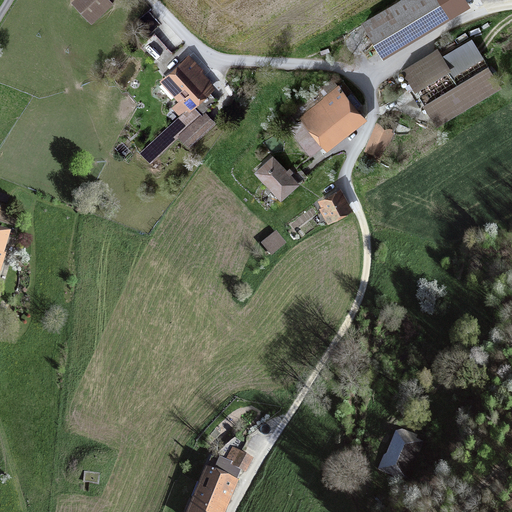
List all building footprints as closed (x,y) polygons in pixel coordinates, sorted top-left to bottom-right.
[(117,1),(116,0),(77,0),(95,20),(117,1)] [(385,52),(453,13),(445,0),(382,0),(362,12),(385,52)] [(173,52),(155,33),(140,47),(158,66),(173,52)] [(442,124),(507,87),(485,50),(454,67),(444,48),(406,69),(419,93),(423,91),(442,124)] [(149,162),(207,111),(218,100),(197,77),(202,72),(189,57),(159,84),(173,100),(176,97),(188,111),(141,153),(149,162)] [(310,154),(360,113),(345,94),(349,91),(342,82),(337,86),(331,79),(281,119),(310,154)] [(207,114),(182,136),(189,145),(215,123),(207,114)] [(378,161),(395,121),(382,115),(365,155),(378,161)] [(338,165),(341,146),(327,149),(331,166),(338,165)] [(281,203),(300,186),(273,156),(254,173),(281,203)] [(335,186),(317,196),(329,219),(348,209),(335,186)] [(141,198),(145,191),(138,188),(135,194),(141,198)] [(0,267),(1,268),(15,225),(0,220),(0,267)] [(284,242),(276,232),(262,242),(270,253),(284,242)] [(401,431),(388,465),(408,472),(421,439),(401,431)] [(239,475),(248,457),(231,448),(222,467),(239,475)] [(187,511),(219,511),(233,479),(205,469),(187,511)] [(100,473),(86,472),(86,484),(100,484),(100,473)]
